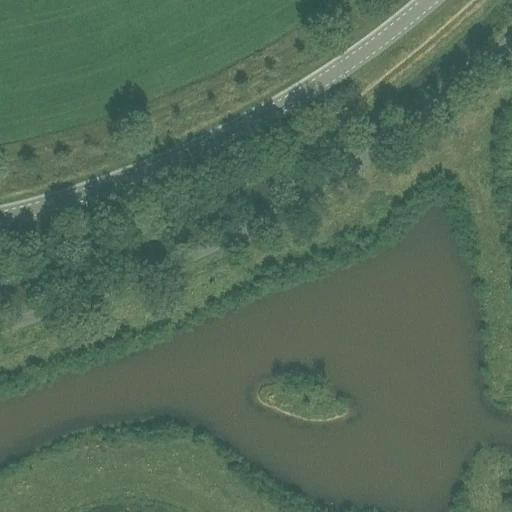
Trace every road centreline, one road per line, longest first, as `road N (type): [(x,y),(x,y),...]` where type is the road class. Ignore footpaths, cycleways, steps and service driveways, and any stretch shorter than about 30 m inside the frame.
road 1 (unclassified): [(0,327),(108,291),(274,213),(419,117),(511,38)]
road 2 (tertiary): [(0,217),(200,148),(308,89),(430,0)]
